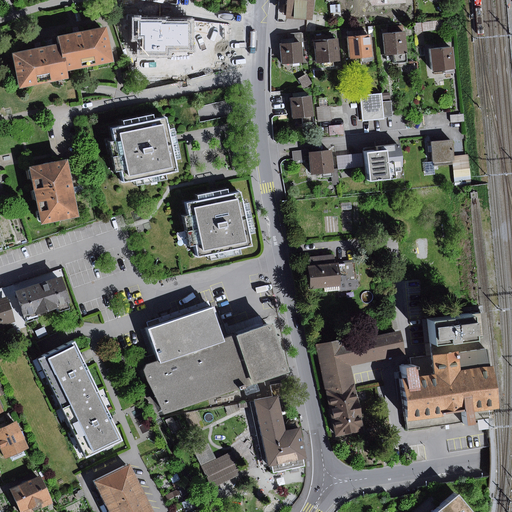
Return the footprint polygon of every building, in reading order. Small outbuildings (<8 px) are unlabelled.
[(315,0),(287,0),(287,18),(314,19),(315,0)] [(340,4),(330,5),(330,13),(341,12),(340,4)] [(180,19),(132,19),(132,42),(138,42),(138,55),(169,56),(169,50),(193,50),(193,19),(180,19)] [(442,21),(414,24),(415,32),(443,29),(442,21)] [(211,27),(209,63),(224,64),(226,28),(211,27)] [(60,38),(61,45),(67,72),(115,62),(108,28),(77,34),(60,38)] [(288,34),(289,40),(293,39),(294,44),(301,43),(300,33),(288,34)] [(406,33),(384,34),(386,55),(393,55),(394,64),(409,63),(406,33)] [(370,35),(349,38),(351,59),(362,58),(363,62),(373,61),(370,35)] [(282,44),(280,45),(282,65),(303,63),(301,43),(294,44),(293,39),(289,40),(281,40),(282,44)] [(339,39),(315,41),(317,64),(324,63),(325,67),(335,66),(334,63),(341,62),(339,39)] [(38,49),(14,54),(21,89),(68,79),(67,72),(61,45),(38,49)] [(453,48),(432,50),(434,72),(446,71),(447,74),(456,73),(453,48)] [(307,74),(299,79),(304,88),(312,84),(307,74)] [(381,93),(360,95),(362,121),(383,119),(383,118),(382,102),(381,93)] [(383,94),(383,102),(391,101),(390,93),(383,94)] [(312,97),(291,99),(293,119),(314,117),(312,97)] [(383,102),(382,102),(383,118),(393,117),(391,101),(383,102)] [(330,106),(316,108),(318,122),(332,120),(330,106)] [(122,126),(110,128),(112,140),(107,141),(114,172),(119,170),(121,182),(133,179),(134,185),(165,179),(164,173),(175,171),(173,160),(178,159),(174,139),(172,128),(167,129),(164,117),(152,120),(151,114),(121,120),(122,126)] [(464,114),(450,115),(451,123),(464,122),(464,114)] [(24,119),(15,121),(11,129),(13,138),(20,143),(29,141),(34,133),(32,124),(24,119)] [(343,125),(329,126),(330,136),(344,135),(343,125)] [(234,130),(229,131),(232,148),(238,147),(234,130)] [(453,141),(432,142),(434,163),(455,162),(453,141)] [(374,151),(364,153),(367,182),(394,179),(392,168),(400,167),(397,143),(374,146),(374,151)] [(308,150),(292,152),(293,161),(309,160),(308,153),(308,150)] [(238,151),(233,152),(236,169),(242,168),(238,151)] [(330,151),(308,153),(309,160),(311,176),(324,174),(324,178),(333,177),(332,169),(330,151)] [(362,153),(337,156),(338,169),(364,166),(362,153)] [(468,154),(455,156),(457,178),(471,176),(468,154)] [(68,160),(29,168),(40,225),(78,217),(73,190),(68,160)] [(433,162),(424,163),(426,175),(435,174),(433,162)] [(84,170),(77,172),(80,186),(87,185),(84,170)] [(195,201),(184,203),(186,214),(181,215),(187,246),(192,244),(195,257),(206,254),(207,260),(238,254),(237,248),(249,246),(246,234),(251,233),(245,202),(240,203),(237,192),(225,194),(224,188),(213,191),(193,194),(195,201)] [(311,267),(310,267),(312,289),(341,286),(341,281),(340,265),(336,265),(335,255),(310,257),(311,267)] [(356,264),(340,265),(341,281),(357,280),(356,264)] [(63,277),(17,292),(25,319),(27,319),(28,323),(39,319),(38,315),(58,309),(60,312),(71,309),(70,305),(72,304),(63,277)] [(341,281),(341,286),(342,291),(359,289),(358,280),(357,280),(341,281)] [(8,299),(0,301),(0,327),(15,323),(8,299)] [(214,308),(150,330),(161,361),(148,365),(144,371),(165,414),(245,388),(247,395),(260,391),(258,384),(290,374),(275,325),(226,340),(214,308)] [(396,311),(390,312),(392,331),(398,331),(396,311)] [(479,317),(429,323),(433,354),(482,348),(479,317)] [(357,329),(365,328),(364,321),(356,322),(357,329)] [(44,327),(36,331),(39,338),(48,334),(44,327)] [(347,344),(351,365),(400,355),(396,334),(347,344)] [(317,346),(326,390),(356,384),(351,365),(347,344),(346,339),(317,346)] [(96,392),(72,341),(36,358),(60,409),(96,392)] [(400,378),(405,430),(486,420),(484,408),(491,407),(485,348),(482,348),(433,354),(408,357),(409,367),(404,367),(405,378),(400,378)] [(111,368),(107,370),(112,381),(116,379),(111,368)] [(117,381),(113,384),(118,395),(123,392),(117,381)] [(288,382),(270,386),(273,398),(279,396),(290,394),(288,382)] [(356,384),(326,390),(335,437),(365,431),(356,384)] [(120,440),(96,392),(60,409),(84,458),(120,440)] [(8,396),(2,399),(7,409),(13,406),(8,396)] [(273,398),(255,401),(270,467),(273,466),(274,473),(305,466),(303,460),(308,459),(300,422),(294,419),(289,420),(285,425),(279,396),(273,398)] [(172,417),(166,421),(171,432),(178,429),(172,417)] [(17,422),(0,429),(0,446),(5,458),(10,456),(24,450),(29,447),(17,422)] [(245,473),(234,451),(217,460),(209,443),(193,451),(212,489),(245,473)] [(24,450),(10,456),(13,461),(26,455),(24,450)] [(93,481),(108,511),(109,511),(145,495),(129,463),(93,481)] [(41,476),(11,490),(20,511),(34,511),(54,503),(41,476)] [(431,511),(467,511),(452,494),(434,510),(431,511)] [(153,511),(145,495),(109,511),(153,511)]
